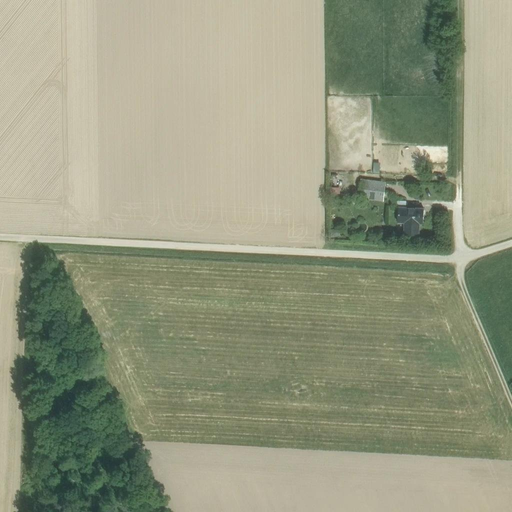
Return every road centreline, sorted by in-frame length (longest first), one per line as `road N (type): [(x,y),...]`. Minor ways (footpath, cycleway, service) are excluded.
road 1 (track): [(511,242),(441,259),(0,237)]
road 2 (track): [(511,396),(461,279),(460,0)]
